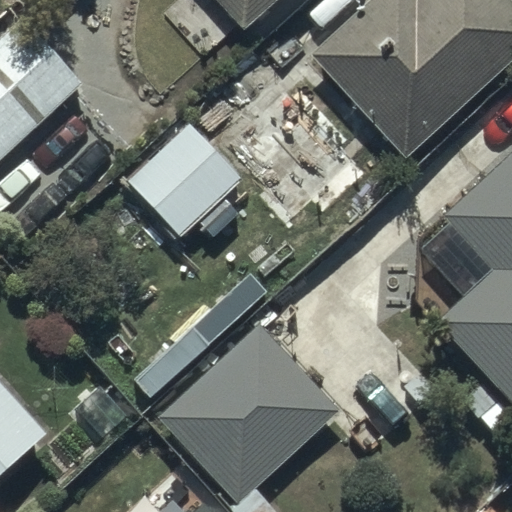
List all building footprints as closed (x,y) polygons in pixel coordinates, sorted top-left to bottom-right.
[(225,0),(243,18),(261,0),(225,0)] [(402,148),(511,43),(511,4),(508,0),(355,0),(306,48),(402,148)] [(0,158),(81,76),(20,15),(0,34),(0,158)] [(186,115),(127,169),(181,227),(239,173),(186,115)] [(434,310),(511,398),(511,142),(442,205),(491,260),(434,310)] [(277,511),(250,479),(336,400),(256,314),(155,408),(237,495),(227,503),(235,511),(277,511)] [(0,460),(42,421),(0,375),(0,460)] [(188,511),(172,492),(149,511),(188,511)] [(469,511),(499,511),(485,497),(469,511)]
